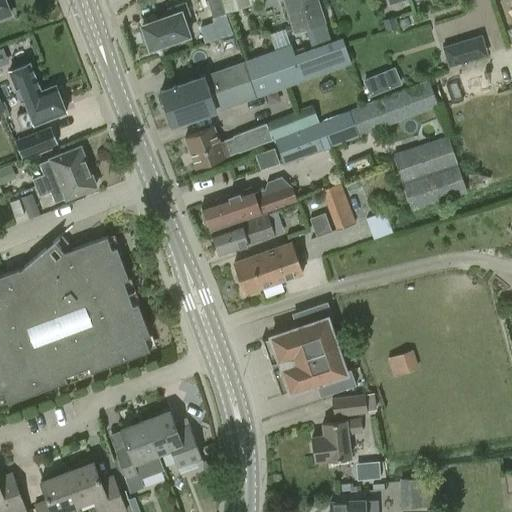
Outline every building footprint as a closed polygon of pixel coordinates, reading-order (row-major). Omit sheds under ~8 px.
[(0,0),(0,18),(10,14),(4,0),(0,0)] [(225,14),(219,0),(207,0),(213,18),(225,14)] [(219,0),(225,14),(226,13),(225,12),(251,5),(263,1),(262,0),(219,0)] [(291,46),(242,63),(253,95),(350,61),(342,38),(332,42),(317,0),(283,0),(294,31),(307,27),(314,48),(294,55),(291,46)] [(183,18),(190,15),(186,2),(166,9),(169,16),(141,25),(143,31),(139,32),(143,44),(147,43),(149,48),(189,34),(183,18)] [(400,16),(383,21),(386,31),(403,25),(400,16)] [(472,37),(443,46),(449,67),(479,57),(472,37)] [(7,43),(0,45),(0,65),(13,61),(7,43)] [(0,81),(0,98),(17,92),(20,100),(23,98),(28,111),(17,115),(21,127),(33,122),(34,124),(66,111),(61,98),(62,94),(60,89),(56,87),(55,83),(40,90),(29,63),(9,70),(12,76),(0,81)] [(253,95),(242,63),(161,91),(172,123),(253,95)] [(373,77),(363,81),(370,96),(379,92),(373,77)] [(428,80),(319,121),(274,139),(284,165),(439,106),(428,80)] [(222,140),(228,155),(240,151),(240,152),(258,144),(258,143),(271,138),(272,140),(274,139),(319,121),(312,103),(265,121),(266,124),(253,128),(252,127),(233,134),(234,136),(222,140)] [(57,142),(50,126),(15,140),(21,157),(57,142)] [(196,168),(228,155),(222,140),(219,141),(213,126),(184,137),(196,168)] [(402,149),(392,153),(412,211),(467,192),(447,133),(402,149)] [(32,179),(35,188),(87,167),(80,147),(39,164),(43,175),(32,179)] [(0,170),(0,183),(17,177),(13,166),(0,170)] [(87,167),(35,188),(39,196),(50,192),(54,203),(95,187),(87,167)] [(201,204),(203,210),(200,215),(204,224),(209,225),(210,230),(248,217),(296,200),(290,185),(282,177),(267,181),(265,188),(241,197),(239,191),(201,204)] [(336,230),(341,228),(352,224),(355,223),(340,182),(321,189),(336,230)] [(9,202),(14,217),(24,214),(18,199),(9,202)] [(40,214),(36,204),(25,208),(29,218),(40,214)] [(377,237),(396,230),(388,209),(369,216),(377,237)] [(280,222),(276,211),(212,233),(219,254),(275,235),(271,225),(280,222)] [(144,338),(149,336),(116,247),(111,249),(106,236),(70,250),(58,236),(19,270),(18,269),(0,275),(0,390),(2,390),(7,403),(149,350),(144,338)] [(302,273),(291,242),(234,262),(245,293),(302,273)] [(269,363),(274,362),(277,369),(272,371),(280,395),(281,395),(281,393),(289,391),(289,392),(339,375),(344,389),(355,385),(350,369),(350,370),(350,371),(346,373),(328,320),(333,318),(327,302),(315,306),(320,319),(270,336),(271,337),(263,340),(262,338),(261,339),(269,363)] [(396,374),(422,366),(416,347),(390,355),(396,374)] [(334,416),(341,415),(365,412),(365,411),(374,410),(371,394),(363,395),(363,394),(338,397),(332,398),(334,416)] [(145,420),(157,454),(170,449),(176,465),(200,456),(185,417),(173,422),(169,411),(145,420)] [(362,431),(360,419),(346,420),(322,423),(323,435),(311,436),(314,461),(326,459),(326,460),(351,457),(348,433),(362,431)] [(146,458),(157,454),(145,420),(120,429),(129,451),(116,456),(130,491),(142,486),(137,471),(149,467),(146,458)] [(368,481),(383,476),(377,458),(362,462),(368,481)] [(214,459),(204,459),(204,476),(214,476),(214,459)] [(91,461),(65,471),(79,504),(93,499),(98,511),(123,511),(126,511),(111,475),(99,480),(91,461)] [(79,504),(65,471),(40,481),(46,498),(34,503),(37,511),(64,511),(64,510),(79,504)] [(0,511),(25,511),(24,508),(11,473),(0,476),(0,511)] [(433,507),(433,488),(432,477),(400,478),(400,508),(433,507)] [(373,511),(373,500),(329,502),(329,511),(373,511)]
